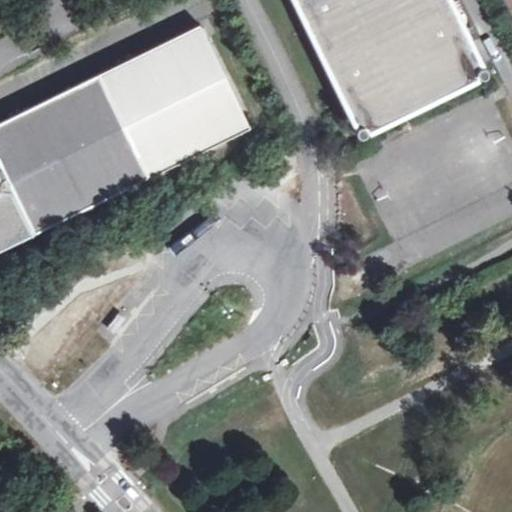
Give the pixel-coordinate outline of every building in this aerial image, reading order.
[(303,0),(364,125),(476,71),(441,0),(303,0)] [(200,25),(0,123),(0,249),(248,129),(200,25)] [(488,70),(486,68),(482,69),(480,71),(480,75),(482,77),(486,78),(489,77),(490,73),(488,70)] [(366,130),(363,128),(359,129),(356,131),(356,135),(359,138),(362,139),(366,137),(367,134),(366,130)] [(120,311),(108,328),(115,333),(128,317),(120,311)]
